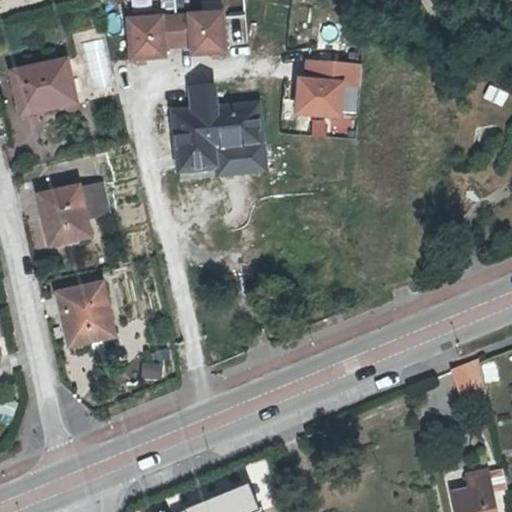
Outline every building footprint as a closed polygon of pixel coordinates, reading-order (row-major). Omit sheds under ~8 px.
[(219,12),(126,19),(130,59),(163,56),(162,46),(189,43),(190,53),(223,50),(219,12)] [(75,100),(66,58),(10,71),(18,109),(35,104),(36,108),(75,100)] [(298,79),(295,112),(338,115),(340,83),(358,85),(360,65),(307,60),(305,79),(298,79)] [(267,172),(259,100),(216,105),(214,83),(185,86),(187,107),(168,109),(175,173),(213,169),(214,178),(267,172)] [(41,194),(45,212),(40,212),(47,241),(88,233),(86,219),(106,214),(100,185),(77,190),(76,186),(41,194)] [(61,294),(66,315),(62,316),(68,345),(111,335),(101,285),(61,294)] [(458,403),(486,397),(481,369),(478,358),(451,369),(458,403)] [(469,474),(472,491),(454,494),(457,511),(497,511),(490,470),(469,474)]
